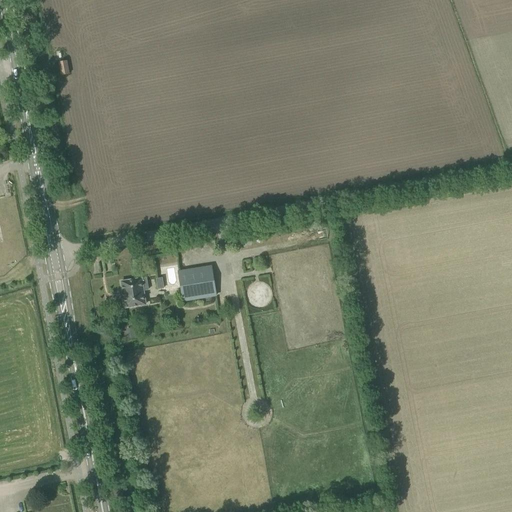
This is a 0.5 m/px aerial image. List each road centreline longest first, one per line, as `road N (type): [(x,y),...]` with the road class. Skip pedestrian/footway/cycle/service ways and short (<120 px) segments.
road 1 (unclassified): [(53,255),(511,166)]
road 2 (secondary): [(100,511),(64,312)]
road 3 (secondary): [(22,93),(53,255)]
